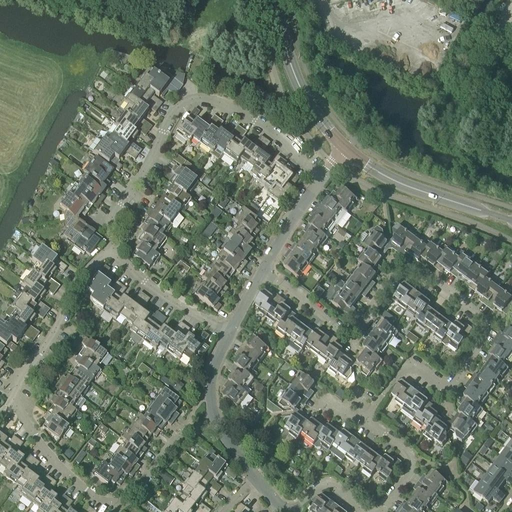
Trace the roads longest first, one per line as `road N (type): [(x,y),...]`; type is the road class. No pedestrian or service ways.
road 1 (residential): [(363,423),(405,370),(451,386),(482,339),(482,318),(410,272),(394,277),(362,326),(345,332),(263,273)]
road 2 (residential): [(321,178),(246,114),(193,98),(174,109),(119,202),(112,248)]
road 3 (residential): [(215,422),(181,433),(132,495),(114,503),(68,477),(16,403)]
road 4 (residential): [(16,403),(18,373),(50,338),(88,268),(112,248)]
road 5 (tertiary): [(511,220),(400,183),(345,150)]
road 6 (tertiary): [(345,150),(295,79),(271,0)]
road 7 (residential): [(229,333),(157,292),(112,248)]
road 8 (residential): [(381,511),(410,462),(363,423)]
